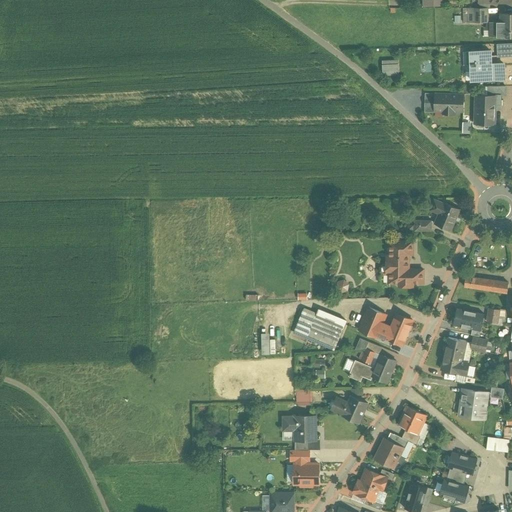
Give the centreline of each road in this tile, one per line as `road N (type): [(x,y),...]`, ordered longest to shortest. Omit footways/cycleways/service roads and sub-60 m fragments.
road 1 (residential): [(487,197),(356,69),(262,0)]
road 2 (residential): [(461,511),(497,500),(498,468),(403,391)]
road 3 (residential): [(486,218),(403,391)]
road 4 (track): [(106,511),(67,432),(41,401),(0,380)]
road 5 (residential): [(403,391),(312,511)]
